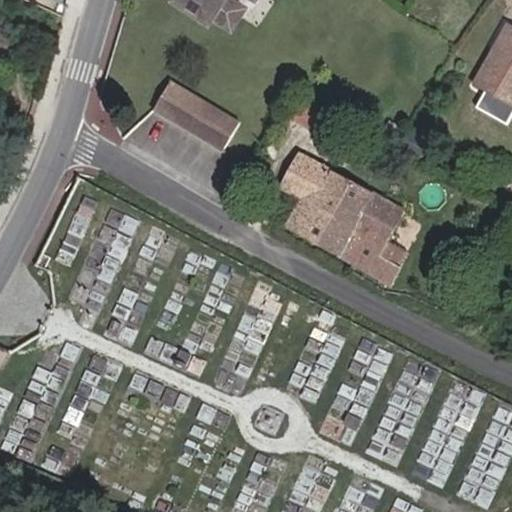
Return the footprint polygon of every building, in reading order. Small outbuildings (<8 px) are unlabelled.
[(195,0),(189,11),(223,32),(228,25),(244,35),(255,17),(240,7),(244,0),(260,0),(264,2),(265,0),(195,0)] [(511,26),(511,27),(477,86),(511,105),(511,26)] [(218,150),(216,155),(237,166),(253,136),(180,97),(166,128),(211,152),(213,147),(218,150)] [(304,101),(293,116),(317,134),(328,118),(304,101)] [(328,168),(306,156),(287,189),(306,199),(290,230),(394,284),(403,270),(409,258),(389,247),(409,212),(328,168)]
